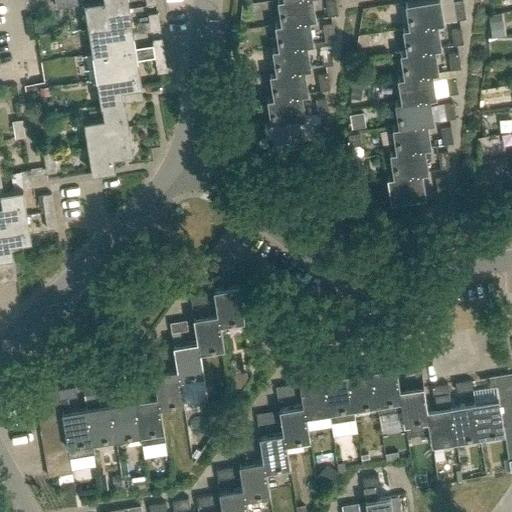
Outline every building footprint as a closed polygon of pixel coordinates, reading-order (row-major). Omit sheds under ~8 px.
[(84,0),(85,1),(87,1),(91,27),(111,24),(109,11),(128,8),(126,0),(84,0)] [(316,17),(313,0),(277,0),(281,22),(310,18),(316,17)] [(325,0),(328,15),(337,14),(335,0),(325,0)] [(438,22),(438,23),(445,22),(441,0),(420,0),(406,2),(410,26),(410,27),(438,22)] [(455,20),(456,20),(465,18),(463,2),(453,4),(455,20)] [(113,37),(132,34),(128,8),(109,11),(111,24),(91,27),(95,53),(115,49),(113,37)] [(161,29),(158,12),(148,14),(149,21),(138,22),(139,33),(161,29)] [(314,42),(310,18),(281,22),(275,23),(279,47),(307,42),(308,43),(314,42)] [(490,22),(492,38),(505,36),(503,20),(490,22)] [(435,47),(442,46),(453,44),(451,33),(440,35),(438,23),(438,22),(410,27),(410,26),(403,27),(407,51),(435,47)] [(325,40),(335,39),(332,23),(323,24),(325,40)] [(451,28),(451,33),(453,44),(463,43),(460,27),(451,28)] [(119,75),(117,62),(136,59),(155,56),(165,55),(162,38),(152,39),(153,45),(140,47),(141,50),(134,51),(132,34),(113,37),(115,49),(95,53),(86,54),(90,80),(99,78),(119,75)] [(311,67),(308,43),(307,42),(279,47),(273,48),(276,71),(276,72),(304,67),(304,68),(311,67)] [(322,65),(332,64),(330,47),(320,49),(322,65)] [(439,71),(435,47),(407,51),(400,52),(404,76),(433,72),(439,71)] [(460,68),(457,51),(448,53),(450,69),(460,68)] [(165,55),(155,56),(158,73),(168,72),(165,55)] [(122,87),(140,84),(136,59),(117,62),(119,75),(99,78),(103,104),(124,100),(122,87)] [(308,92),(304,68),(304,67),(276,72),(276,71),(270,72),(274,96),(274,97),(302,92),(302,93),(308,92)] [(320,90),(330,89),(327,72),(318,74),(320,90)] [(436,96),(433,72),(404,76),(398,77),(402,100),(402,101),(430,96),(430,97),(436,96)] [(448,94),(458,93),(455,76),(445,78),(448,94)] [(108,130),(127,127),(123,102),(142,99),(140,84),(122,87),(124,100),(103,104),(104,107),(89,110),(91,119),(87,119),(91,145),(110,142),(108,130)] [(306,117),(302,93),(302,92),(274,97),(274,96),(267,97),(271,121),(299,117),(300,118),(306,117)] [(434,121),(430,97),(430,96),(402,101),(402,100),(395,101),(399,125),(399,126),(427,121),(427,122),(434,121)] [(317,115),(327,114),(325,97),(315,99),(317,115)] [(446,119),(455,118),(452,101),(443,103),(446,119)] [(349,114),(350,119),(352,128),(366,126),(363,111),(350,114),(349,114)] [(303,141),(300,118),(299,117),(271,121),(264,122),(269,147),(303,141)] [(15,137),(25,136),(22,119),(12,120),(15,137)] [(431,146),(427,122),(427,121),(399,126),(399,125),(393,126),(396,150),(425,146),(425,147),(431,146)] [(315,140),(324,139),(322,122),(312,124),(315,140)] [(438,144),(453,143),(450,126),(440,128),(441,133),(437,134),(438,144)] [(110,142),(91,145),(95,172),(115,169),(113,156),(131,153),(127,127),(108,130),(110,142)] [(362,131),(349,133),(351,147),(364,145),(362,131)] [(396,150),(390,151),(394,174),(394,175),(422,170),(422,171),(429,170),(425,147),(425,146),(396,150)] [(46,172),(56,171),(53,151),(43,153),(46,172)] [(440,169),(443,168),(450,167),(447,151),(437,152),(440,169)] [(23,188),(33,187),(33,186),(30,169),(20,170),(23,188)] [(426,195),(422,171),(422,170),(394,175),(394,174),(387,175),(391,201),(426,195)] [(438,194),(448,192),(445,176),(435,177),(438,194)] [(6,217),(25,214),(20,188),(1,191),(1,192),(0,191),(0,230),(8,230),(6,217)] [(47,228),(56,226),(51,192),(41,194),(47,228)] [(0,257),(1,257),(13,255),(12,254),(10,243),(29,240),(25,214),(6,217),(8,230),(0,230),(0,257)] [(1,257),(4,281),(17,279),(13,256),(13,255),(1,257)] [(212,278),(227,275),(226,264),(210,267),(212,278)] [(218,312),(220,323),(244,319),(239,285),(215,288),(218,312)] [(191,305),(208,302),(207,292),(190,295),(191,305)] [(224,347),(220,323),(218,312),(194,316),(198,340),(200,351),(201,350),(224,347)] [(172,333),(187,330),(186,320),(170,322),(172,333)] [(205,378),(201,350),(200,351),(198,340),(174,344),(178,367),(180,378),(180,377),(181,381),(205,378)] [(385,354),(384,345),(383,344),(367,347),(368,357),(385,354)] [(151,360),(168,357),(167,347),(150,350),(151,360)] [(345,361),(361,358),(360,348),(343,351),(345,361)] [(321,365),(337,362),(336,352),(320,355),(321,365)] [(314,366),(312,356),(296,359),(297,369),(314,366)] [(421,373),(420,363),(403,366),(404,376),(421,373)] [(399,388),(396,364),(371,368),(377,403),(379,414),(402,411),(400,399),(401,399),(399,388)] [(184,401),(181,381),(180,377),(180,378),(178,367),(153,371),(157,395),(158,395),(159,405),(160,405),(184,401)] [(353,407),(377,403),(371,368),(347,372),(353,407)] [(347,372),(324,376),(329,411),(331,421),(355,417),(353,407),(347,372)] [(497,387),(511,384),(511,372),(495,375),(495,376),(497,385),(497,387)] [(131,387),(147,385),(146,375),(129,377),(131,387)] [(305,415),(306,415),(329,411),(324,376),(299,379),(303,404),(304,404),(305,415)] [(479,378),(480,388),(497,385),(495,376),(479,378)] [(108,391),(123,389),(122,379),(106,381),(108,391)] [(471,380),(454,382),(456,392),(472,389),(471,380)] [(84,395),(100,393),(98,382),(82,385),(84,395)] [(293,383),(275,386),(277,396),(294,394),(293,383)] [(429,428),(432,443),(456,439),(451,404),(450,404),(449,393),(447,383),(431,386),(432,396),(433,396),(435,407),(427,408),(426,408),(428,419),(429,428)] [(426,408),(427,408),(423,384),(399,388),(401,399),(400,399),(402,411),(406,432),(429,428),(428,419),(426,408)] [(499,399),(511,397),(511,384),(497,387),(498,397),(499,399)] [(61,401),(62,408),(67,407),(66,398),(76,396),(74,386),(59,389),(61,401)] [(61,401),(59,389),(58,388),(34,392),(36,405),(61,401)] [(165,440),(160,405),(159,405),(158,395),(157,395),(134,399),(140,433),(141,444),(165,440)] [(504,432),(503,423),(501,411),(499,399),(498,397),(475,401),(480,435),(504,432)] [(501,411),(511,409),(511,397),(499,399),(501,411)] [(116,437),(140,433),(134,399),(110,402),(116,437)] [(62,410),(62,408),(61,401),(36,405),(38,417),(62,413),(62,410)] [(456,439),(480,435),(475,401),(451,404),(456,439)] [(93,441),(116,437),(110,402),(87,406),(92,441),(93,441)] [(310,438),(306,415),(305,415),(304,404),(303,404),(279,408),(283,431),(285,442),(286,442),(310,438)] [(94,451),(93,441),(92,441),(87,406),(62,410),(62,413),(64,425),(66,436),(68,448),(69,455),(94,451)] [(503,423),(511,421),(511,409),(501,411),(503,423)] [(273,421),(272,411),(260,413),(262,423),(273,421)] [(40,428),(64,425),(62,413),(38,417),(40,428)] [(505,435),(511,433),(511,421),(503,423),(504,432),(505,435)] [(42,440),(66,436),(64,425),(40,428),(42,440)] [(290,466),(286,442),(285,442),(283,431),(259,435),(263,459),(264,459),(265,470),(266,470),(290,466)] [(44,452),(68,448),(66,436),(42,440),(44,452)] [(252,439),(235,442),(237,451),(253,448),(252,439)] [(70,460),(69,455),(68,448),(44,452),(46,464),(70,460)] [(270,493),(266,470),(265,470),(264,459),(263,459),(239,463),(243,486),(244,486),(245,497),(246,497),(270,493)] [(70,460),(46,464),(48,476),(58,474),(72,472),(70,460)] [(330,481),(337,472),(327,463),(320,472),(330,481)] [(232,466),(215,469),(217,479),(234,476),(232,466)] [(364,488),(366,501),(368,511),(392,511),(390,495),(376,498),(374,486),(379,485),(378,475),(361,478),(363,488),(364,488)] [(248,511),(246,497),(245,497),(244,486),(243,486),(219,490),(222,511),(248,511)] [(212,494),(196,497),(197,506),(214,504),(212,494)] [(188,498),(172,501),(173,510),(190,508),(188,498)] [(165,502),(148,504),(149,511),(161,511),(166,511),(165,502)] [(359,511),(358,503),(342,505),(342,511),(359,511)]
